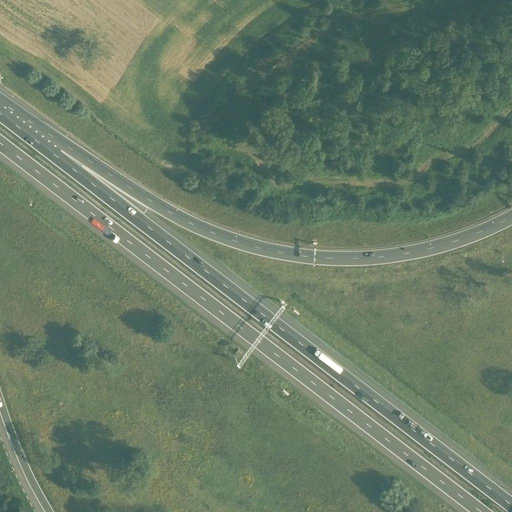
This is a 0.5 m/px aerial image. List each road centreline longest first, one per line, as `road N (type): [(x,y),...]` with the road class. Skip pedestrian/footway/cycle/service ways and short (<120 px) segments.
road 1 (motorway): [(0,143),(480,511)]
road 2 (motorway): [(511,506),(54,156)]
road 3 (motorway): [(511,216),(412,252),(317,258),(205,229),(54,156)]
